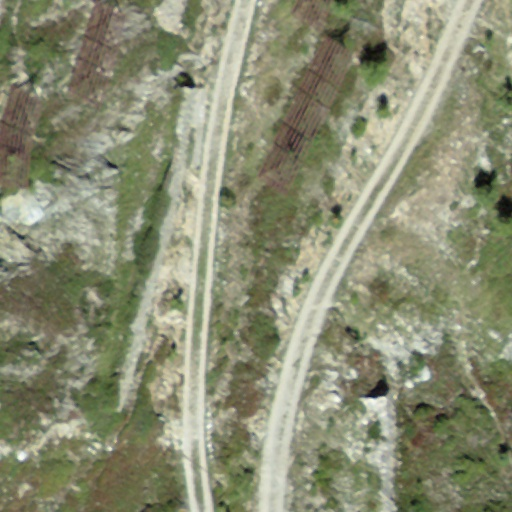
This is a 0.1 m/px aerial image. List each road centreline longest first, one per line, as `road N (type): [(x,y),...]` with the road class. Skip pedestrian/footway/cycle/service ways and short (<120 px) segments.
road 1 (track): [(465,0),(298,288),(278,511)]
road 2 (track): [(199,511),(192,409),(200,278),(224,78),(246,0)]
